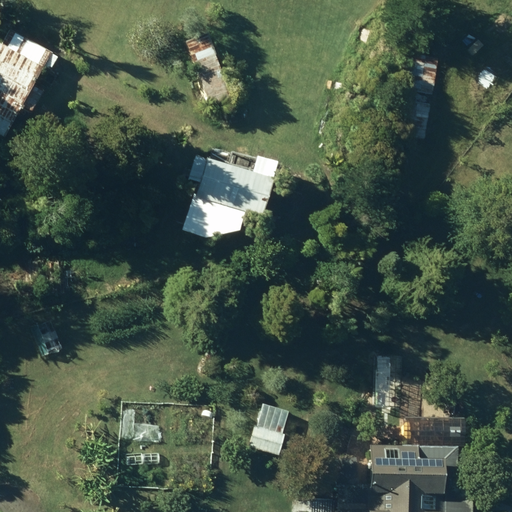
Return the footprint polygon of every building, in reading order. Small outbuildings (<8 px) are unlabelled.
[(0,127),(8,132),(46,63),(48,64),(62,71),(70,56),(13,27),(6,41),(0,37),(0,127)] [(187,35),(201,104),(225,99),(210,30),(187,35)] [(441,56),(413,51),(407,92),(435,96),(441,56)] [(434,104),(404,99),(398,137),(427,142),(434,104)] [(0,138),(0,144),(18,154),(24,143),(4,132),(0,138)] [(203,192),(271,214),(283,175),(215,154),(203,192)] [(249,443),(289,451),(293,429),(252,422),(249,443)] [(470,511),(471,486),(456,486),(456,483),(456,451),(456,444),(374,444),(374,487),(373,487),(355,487),(355,481),(355,454),(326,454),(326,481),(339,480),(338,511),(470,511)]
